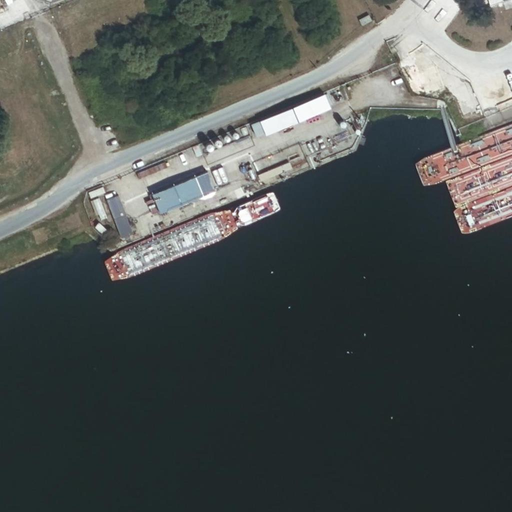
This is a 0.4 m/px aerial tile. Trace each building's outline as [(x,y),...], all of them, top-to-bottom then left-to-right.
[(368,12),(358,17),(361,22),(371,17),(368,12)] [(323,91),(259,117),(264,130),(328,104),(323,91)] [(288,158),(256,171),(259,178),(291,165),(288,158)] [(206,169),(151,191),(158,210),(213,187),(206,169)] [(117,192),(106,197),(120,234),(132,230),(117,192)]
